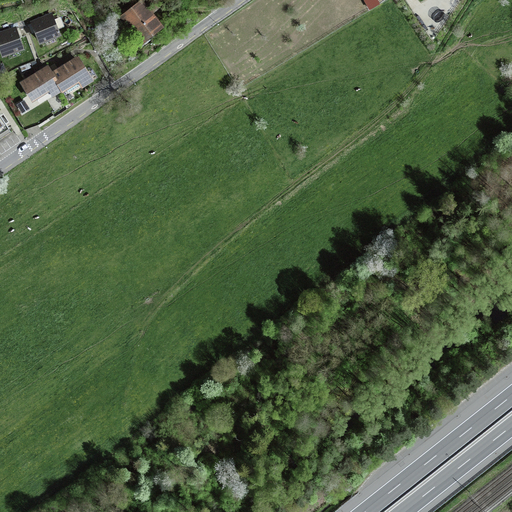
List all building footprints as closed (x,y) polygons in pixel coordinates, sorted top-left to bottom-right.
[(161,26),(141,0),(139,0),(120,14),(140,42),(161,26)] [(379,3),(377,0),(364,0),(369,9),(379,3)] [(50,10),(30,18),(40,42),(59,34),(50,10)] [(14,24),(0,28),(0,47),(3,55),(23,48),(14,24)] [(51,71),(62,89),(66,95),(96,76),(80,52),(51,71)] [(62,89),(51,71),(45,63),(18,82),(34,107),(62,89)] [(0,133),(8,128),(0,115),(0,133)]
